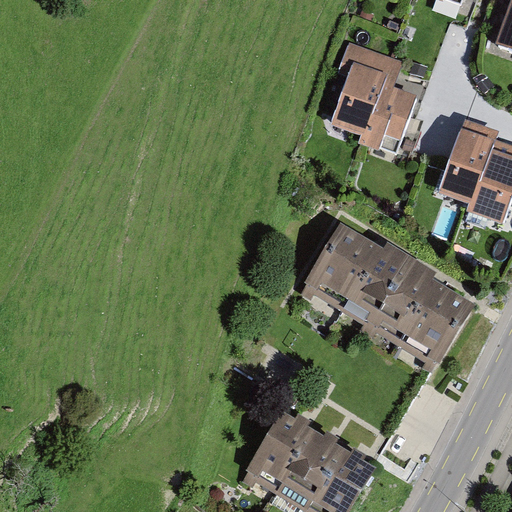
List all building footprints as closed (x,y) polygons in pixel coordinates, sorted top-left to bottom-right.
[(413,66),(355,45),(346,70),(360,76),(341,126),(370,136),(367,145),(388,153),(395,136),(410,142),(426,99),(404,91),(413,66)] [(509,138),(474,126),(450,195),(481,206),(477,218),(507,229),(511,215),(511,149),(506,147),(509,138)] [(416,271),(349,229),(311,289),(378,331),(416,271)] [(483,314),(416,271),(378,331),(445,373),(483,314)] [(323,438),(291,419),(254,482),(286,501),(323,438)] [(323,511),(356,457),(323,438),(286,501),(305,511),(323,511)] [(367,511),(388,476),(356,457),(323,511),(367,511)]
